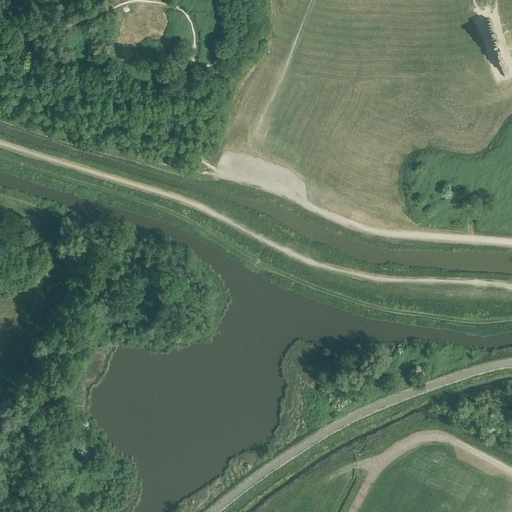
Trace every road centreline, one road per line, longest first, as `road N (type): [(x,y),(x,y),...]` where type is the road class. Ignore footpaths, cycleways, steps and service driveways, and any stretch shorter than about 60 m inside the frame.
road 1 (track): [(0,155),(160,208),(327,292),(434,315),(511,318)]
road 2 (unknown): [(0,142),(177,197),(327,267),(381,279),(511,286)]
road 3 (track): [(305,202),(371,229),(511,242)]
road 4 (track): [(0,114),(152,164),(196,170)]
road 5 (track): [(379,462),(435,436),(511,471)]
